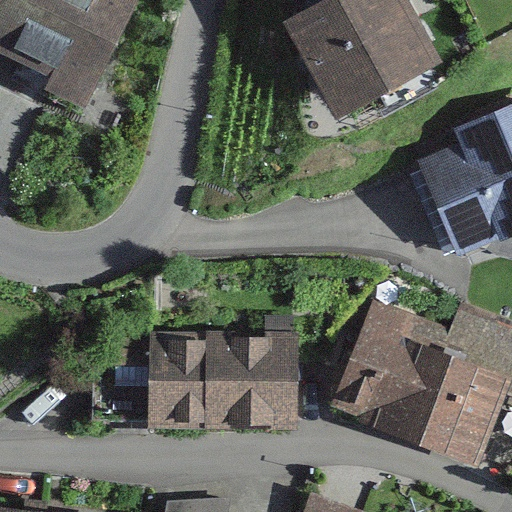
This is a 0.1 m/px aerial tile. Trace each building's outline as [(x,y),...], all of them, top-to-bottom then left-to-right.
[(125,0),(0,0),(0,71),(84,105),(125,0)] [(397,0),(317,0),(273,21),(322,124),(432,72),(397,0)] [(452,157),(412,173),(452,272),(511,248),(511,106),(443,134),(452,157)] [(433,333),(364,309),(324,426),(482,481),(511,393),(511,384),(425,355),(433,333)] [(291,345),(139,344),(138,429),(290,430),(291,345)] [(345,511),(308,496),(301,511),(345,511)]
